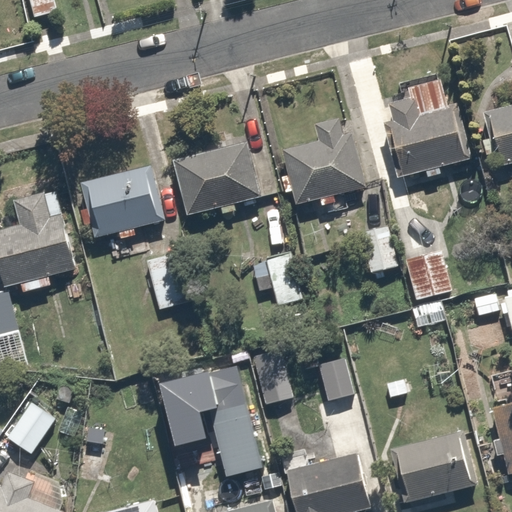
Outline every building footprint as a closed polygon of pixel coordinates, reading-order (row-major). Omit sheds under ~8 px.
[(59,0),(30,0),(35,17),(62,11),(59,0)] [(397,121),(386,124),(403,180),(427,173),(429,183),(445,178),(442,169),(474,160),(460,110),(427,120),(421,96),(392,104),(397,121)] [(511,108),(484,119),(503,173),(511,169),(511,108)] [(321,200),(323,209),(339,206),(336,196),(369,189),(353,120),(323,127),(326,143),(289,152),(295,177),(284,180),(288,199),(300,197),(301,204),(321,200)] [(253,151),(176,170),(189,222),(266,203),(253,151)] [(121,235),(123,242),(142,238),(141,230),(171,223),(159,169),(89,185),(102,239),(121,235)] [(0,273),(5,294),(24,289),(27,301),(60,294),(56,280),(82,274),(58,179),(13,191),(22,228),(0,233),(0,273)] [(389,223),(360,232),(375,276),(403,267),(389,223)] [(446,254),(409,263),(419,303),(456,294),(446,254)] [(276,292),(280,309),(306,303),(295,256),(253,266),(260,296),(276,292)] [(172,258),(146,264),(157,307),(182,301),(172,258)] [(511,288),(503,291),(511,317),(511,333),(504,336),(508,350),(511,348),(511,288)] [(97,315),(78,321),(86,346),(105,340),(97,315)] [(349,356),(320,365),(333,406),(362,397),(349,356)] [(241,367),(203,376),(228,476),(264,465),(241,367)] [(289,368),(258,378),(268,409),(299,399),(289,368)] [(58,422),(33,405),(8,444),(33,461),(58,422)] [(511,405),(494,411),(503,440),(494,443),(500,463),(506,461),(511,481),(511,405)] [(469,429),(394,450),(410,508),(485,488),(469,429)] [(195,437),(172,444),(184,482),(207,475),(195,437)] [(359,449),(283,475),(295,511),(370,511),(379,509),(359,449)] [(54,511),(31,503),(38,484),(12,475),(5,493),(0,491),(0,511),(54,511)] [(278,511),(274,499),(228,511),(278,511)] [(158,511),(156,502),(119,511),(158,511)]
